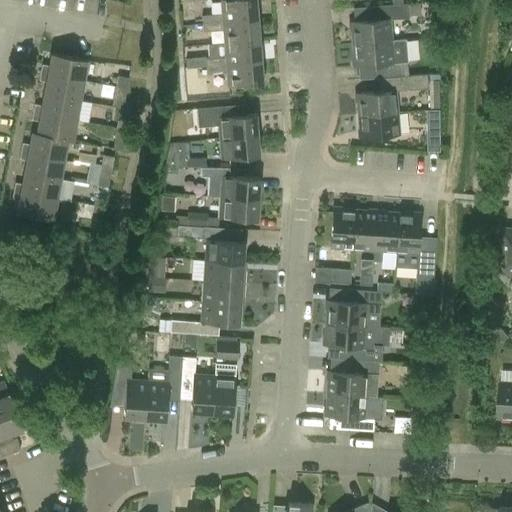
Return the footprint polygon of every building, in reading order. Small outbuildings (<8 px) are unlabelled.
[(201,15),(202,24),(257,19),(255,0),(219,0),(221,14),(201,15)] [(391,40),(389,20),(409,19),(409,16),(420,15),(419,3),(352,8),(353,21),(349,22),(351,44),(391,40)] [(222,29),(224,44),(259,41),(257,19),(202,24),(203,31),(222,29)] [(358,79),(375,78),(408,76),(406,39),(391,40),(351,44),(353,67),(357,67),(358,79)] [(224,44),(225,57),(205,59),(205,67),(260,62),(259,41),(224,44)] [(42,65),(40,73),(84,81),(87,60),(50,53),(48,66),(42,65)] [(262,84),(260,62),(205,67),(206,71),(185,73),(186,81),(207,79),(206,75),(226,73),(227,87),(262,84)] [(80,101),(84,81),(40,73),(39,81),(44,82),(42,94),(80,101)] [(397,112),(395,91),(428,88),(427,74),(408,76),(375,78),(375,91),(355,93),(357,116),(397,112)] [(117,76),(114,87),(126,89),(128,78),(117,76)] [(123,109),(126,89),(114,87),(111,107),(123,109)] [(91,103),(80,101),(42,94),(40,106),(34,105),(33,112),(76,121),(76,120),(88,123),(91,103)] [(217,125),(218,138),(257,135),(255,114),(247,114),(246,104),(196,108),(198,127),(217,125)] [(426,151),(439,151),(439,110),(426,110),(426,151)] [(72,140),(76,121),(33,112),(31,120),(37,121),(35,133),(30,132),(72,140)] [(399,135),(397,112),(357,116),(359,138),(399,135)] [(118,117),(116,128),(126,130),(128,119),(118,117)] [(123,151),(126,130),(116,128),(112,148),(123,151)] [(72,141),(72,140),(30,132),(27,145),(22,144),(20,151),(64,160),(67,140),(72,141)] [(259,156),(257,135),(218,138),(220,159),(259,156)] [(185,143),(186,167),(205,167),(205,143),(185,143)] [(89,163),(89,164),(111,169),(114,157),(75,150),(73,160),(89,163)] [(60,178),(64,160),(20,151),(19,159),(25,160),(23,171),(60,178)] [(108,188),(111,169),(89,164),(86,180),(98,182),(97,186),(108,188)] [(221,167),(205,167),(205,176),(209,176),(220,177),(220,175),(221,167)] [(74,180),(60,178),(23,171),(20,184),(14,183),(12,191),(65,201),(65,200),(70,201),(74,180)] [(220,177),(219,197),(258,199),(259,178),(220,175),(220,177)] [(97,186),(93,206),(104,208),(108,188),(97,186)] [(62,220),(65,201),(12,191),(11,199),(17,200),(15,212),(52,219),(52,218),(62,220)] [(256,220),(258,199),(219,197),(217,217),(256,220)] [(102,218),(104,208),(93,206),(86,204),(84,215),(102,218)] [(328,248),(351,249),(354,209),(331,207),(328,248)] [(376,210),(354,209),(351,249),(373,250),(376,210)] [(381,261),(382,251),(394,252),(397,212),(376,210),(373,250),(373,251),(373,261),(381,261)] [(205,223),(206,214),(176,211),(175,221),(205,223)] [(394,252),(395,252),(394,267),(415,268),(414,293),(432,295),(436,237),(418,236),(420,213),(397,212),(394,252)] [(174,226),(153,225),(153,236),(200,239),(201,227),(174,225),(174,226)] [(511,273),(511,230),(502,229),(498,273),(511,273)] [(244,242),(205,239),(203,259),(242,261),(244,242)] [(146,277),(149,277),(164,278),(165,258),(148,257),(146,277)] [(203,259),(202,282),(241,283),(242,261),(203,259)] [(327,283),(350,284),(351,270),(328,268),(327,283)] [(359,275),(358,285),(371,286),(372,276),(359,275)] [(165,278),(164,278),(149,277),(148,292),(164,293),(165,278)] [(202,282),(200,303),(239,305),(241,283),(202,282)] [(377,283),(376,291),(381,291),(392,292),(392,284),(377,283)] [(364,325),(366,303),(380,304),(381,291),(376,291),(346,289),(345,301),(325,300),(324,322),(364,325)] [(200,303),(199,321),(170,320),(169,332),(190,334),(190,333),(218,335),(218,324),(238,325),(239,305),(200,303)] [(389,327),(364,325),(324,322),(322,345),(344,347),(343,360),(351,360),(372,361),(373,349),(383,349),(383,345),(388,345),(389,327)] [(216,336),(215,340),(214,359),(237,360),(238,342),(231,341),(231,337),(216,336)] [(167,382),(146,380),(144,419),(165,421),(167,401),(178,401),(178,399),(181,356),(168,356),(167,382)] [(213,375),(194,374),(195,357),(181,356),(178,399),(190,399),(189,412),(211,414),(213,375)] [(112,386),(124,388),(122,418),(144,419),(146,380),(130,379),(131,361),(116,360),(112,386)] [(366,396),(376,396),(378,361),(372,361),(351,360),(350,372),(327,371),(325,393),(366,396)] [(499,382),(497,418),(511,418),(511,370),(501,369),(501,382),(499,382)] [(235,376),(213,375),(211,414),(232,415),(235,376)] [(324,416),(349,418),(348,431),(373,432),(375,410),(365,410),(366,396),(325,393),(324,416)] [(9,394),(0,397),(0,431),(4,442),(11,440),(9,435),(22,430),(9,394)] [(4,442),(8,454),(19,450),(15,438),(11,440),(4,442)] [(4,442),(0,444),(0,457),(8,454),(4,442)] [(310,511),(311,504),(287,503),(287,510),(272,509),(271,511),(310,511)]
